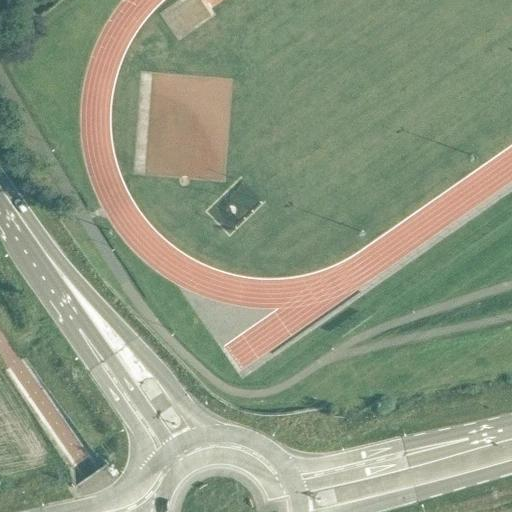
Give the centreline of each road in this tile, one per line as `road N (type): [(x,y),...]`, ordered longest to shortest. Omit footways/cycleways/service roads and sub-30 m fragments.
road 1 (tertiary): [(215,434),(49,259)]
road 2 (secondary): [(357,511),(511,466)]
road 3 (tertiary): [(76,328),(143,442),(148,469)]
road 4 (secondary): [(431,446),(296,464),(277,458)]
road 5 (tertiary): [(76,328),(109,358),(171,448)]
road 6 (secondary): [(431,446),(398,464),(296,487)]
road 7 (secondary): [(296,487),(273,487),(227,456),(199,459),(175,476)]
